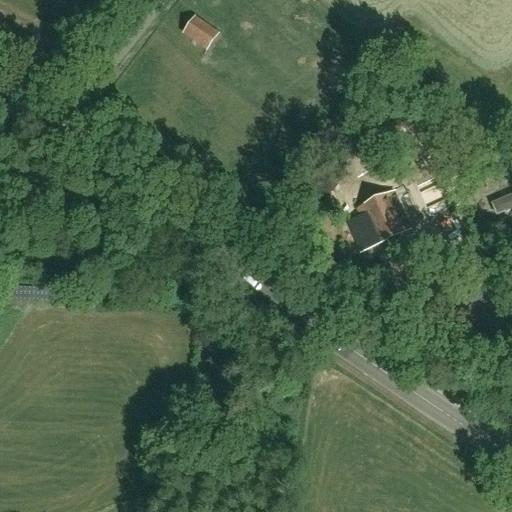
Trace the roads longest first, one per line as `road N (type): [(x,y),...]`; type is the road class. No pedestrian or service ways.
road 1 (secondary): [(511,459),(359,360),(56,139)]
road 2 (unclassified): [(56,139),(159,0)]
